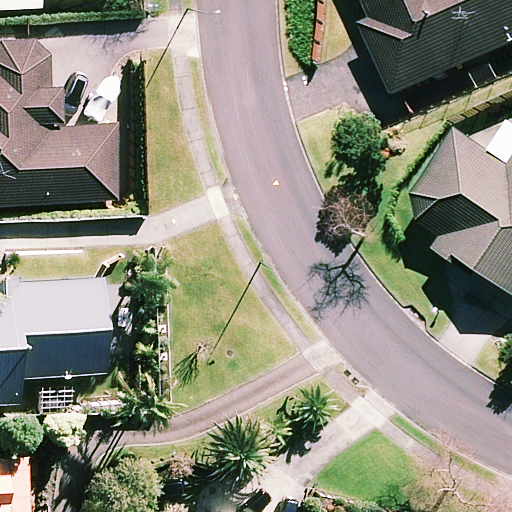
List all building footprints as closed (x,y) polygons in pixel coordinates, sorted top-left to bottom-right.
[(511,0),(371,0),(379,16),(368,21),(398,90),(511,41),(511,0)] [(55,76),(46,76),(45,42),(40,43),(40,31),(0,32),(0,199),(119,195),(117,117),(56,119),(55,76)] [(511,160),(468,130),(411,213),(445,236),(438,247),(471,270),(479,260),(511,282),(511,160)] [(101,290),(100,270),(0,271),(0,394),(16,394),(15,367),(104,365),(104,341),(140,340),(139,290),(101,290)] [(0,511),(30,511),(29,444),(0,444),(0,511)]
